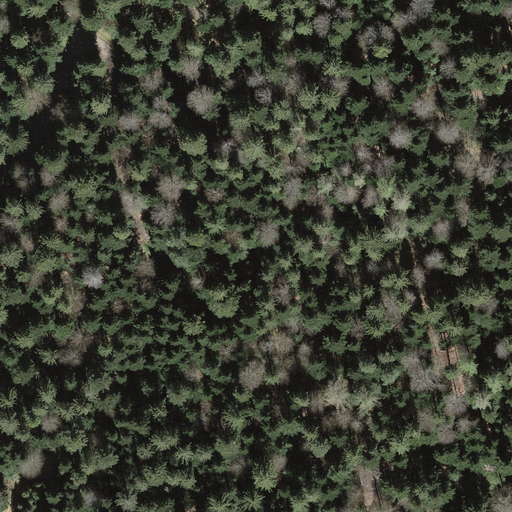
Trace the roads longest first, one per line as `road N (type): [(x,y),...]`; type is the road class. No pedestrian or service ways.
road 1 (track): [(511,474),(427,461),(384,465),(364,482),(296,446),(236,329),(136,226),(125,198),(108,50),(60,0)]
road 2 (track): [(136,226),(154,295),(153,335),(139,376),(102,424),(18,488),(9,511)]
road 3 (track): [(0,168),(33,140),(70,55),(89,38)]
